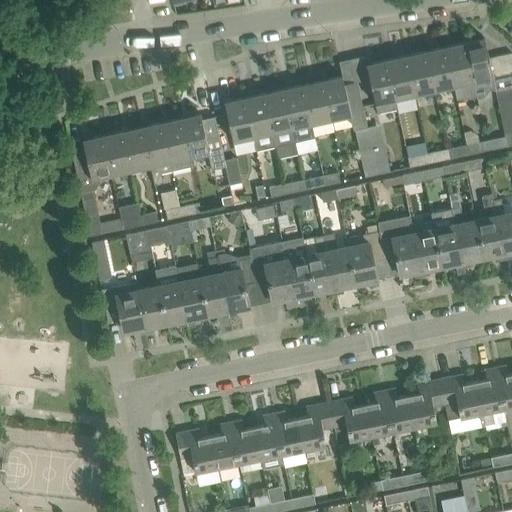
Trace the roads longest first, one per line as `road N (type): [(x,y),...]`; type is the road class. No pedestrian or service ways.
road 1 (residential): [(159,511),(135,393),(511,320)]
road 2 (residential): [(425,0),(147,40)]
road 3 (residential): [(147,40),(53,57),(0,88)]
